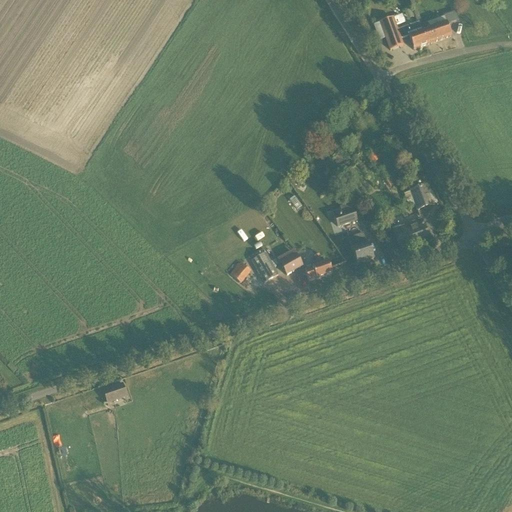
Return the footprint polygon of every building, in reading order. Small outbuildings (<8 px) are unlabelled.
[(422,32),(419,26),(418,23),(398,30),(394,18),(380,22),(385,38),(385,39),(386,38),(390,51),(403,46),(400,39),(408,37),(413,50),(427,46),(422,32)] [(427,46),(451,37),(447,24),(446,22),(429,28),(427,23),(419,26),(422,32),(427,46)] [(373,164),(378,160),(372,152),(367,156),(373,164)] [(407,181),(405,177),(398,180),(403,190),(409,188),(406,181),(407,181)] [(432,205),(425,186),(410,192),(415,206),(417,211),(432,205)] [(338,227),(356,221),(352,210),(334,216),(338,227)] [(400,250),(428,239),(421,220),(401,228),(393,231),(400,250)] [(367,245),(363,234),(353,237),(353,238),(348,240),(357,265),(374,259),(368,244),(367,245)] [(279,257),(285,269),(301,260),(295,249),(279,257)] [(252,261),(259,275),(265,284),(277,276),(265,254),(252,261)] [(323,265),(320,256),(315,257),(318,267),(305,271),(308,282),(316,279),(316,280),(332,274),(328,263),(323,265)] [(239,283),(250,271),(246,268),(240,263),(230,275),(239,283)] [(108,404),(127,397),(122,385),(103,392),(106,401),(108,404)]
